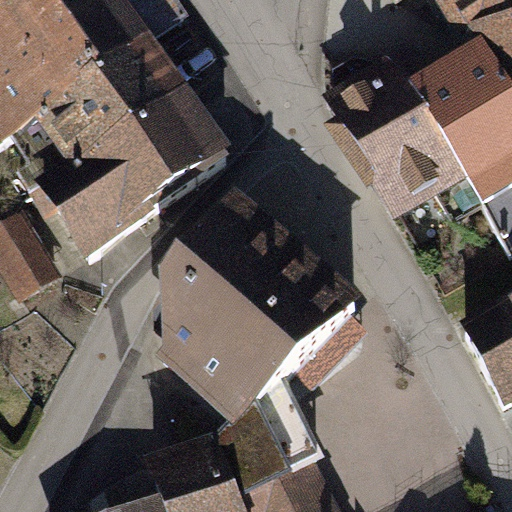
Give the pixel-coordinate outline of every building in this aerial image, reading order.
[(0,0),(0,160),(6,157),(147,54),(107,0),(0,0)] [(390,65),(323,103),(380,206),(397,197),(406,218),(447,196),(468,235),(511,210),(511,0),(424,0),(461,56),(405,89),(390,65)] [(147,54),(6,157),(78,282),(231,172),(147,54)] [(357,313),(233,204),(154,290),(167,382),(235,437),(286,386),(357,313)] [(24,222),(0,234),(0,274),(20,312),(61,290),(24,222)] [(511,303),(453,335),(501,424),(511,418),(511,303)] [(336,511),(286,386),(235,437),(217,456),(133,486),(144,511),(336,511)]
